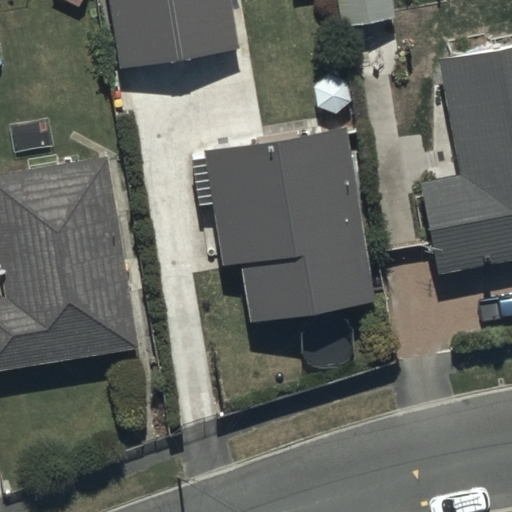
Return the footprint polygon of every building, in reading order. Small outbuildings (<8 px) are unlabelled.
[(229,0),(99,0),(113,84),(240,63),(229,0)] [(394,27),(388,0),(336,0),(343,37),(394,27)] [(423,193),(438,280),(511,267),(511,56),(444,68),(464,186),(423,193)] [(375,303),(342,127),(189,155),(199,209),(209,207),(221,271),(237,268),(248,326),(375,303)] [(0,304),(0,376),(138,356),(109,163),(0,179),(0,275),(4,304),(0,304)]
